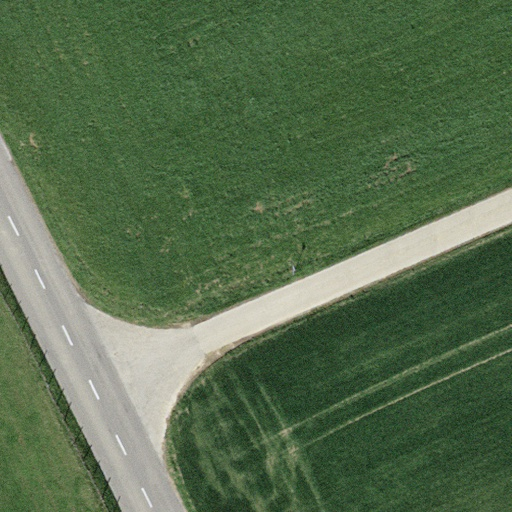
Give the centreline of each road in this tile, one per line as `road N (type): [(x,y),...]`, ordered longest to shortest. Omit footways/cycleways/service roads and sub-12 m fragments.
road 1 (track): [(85,389),(511,206)]
road 2 (tertiary): [(0,218),(147,511)]
